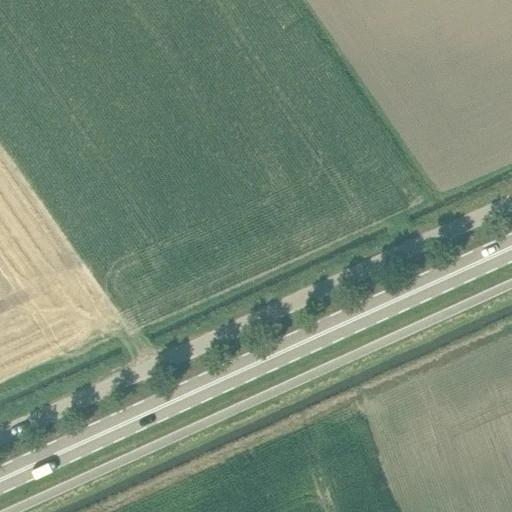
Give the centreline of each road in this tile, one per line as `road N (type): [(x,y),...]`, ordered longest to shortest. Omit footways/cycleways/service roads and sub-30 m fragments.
road 1 (primary): [(0,479),(511,247)]
road 2 (unclassified): [(0,436),(511,206)]
